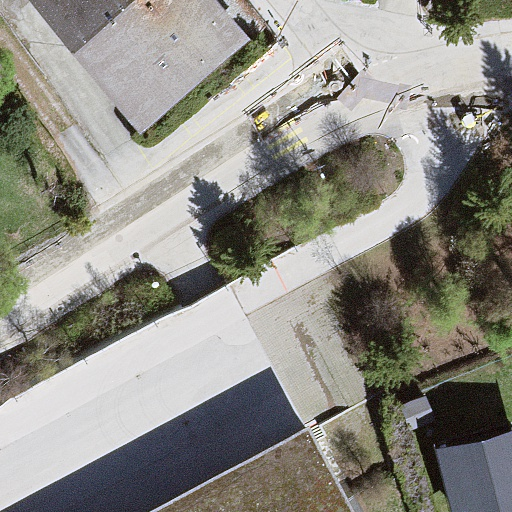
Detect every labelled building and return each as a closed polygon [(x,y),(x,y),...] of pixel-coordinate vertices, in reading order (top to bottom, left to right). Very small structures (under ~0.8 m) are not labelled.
[(210,0),(21,0),(128,130),(241,38),(210,0)] [(228,287),(0,388),(0,435),(246,326),(228,287)] [(511,511),(511,417),(424,441),(443,511),(511,511)] [(342,511),(297,426),(133,511),(342,511)] [(0,448),(0,506),(15,500),(3,472),(22,464),(13,443),(0,448)]
